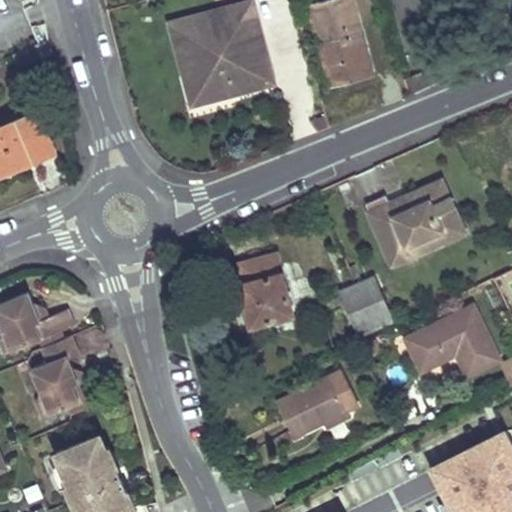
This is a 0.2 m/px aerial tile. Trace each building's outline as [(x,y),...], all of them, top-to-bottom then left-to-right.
[(352,0),(317,0),(308,3),(330,87),(373,75),(352,0)] [(261,41),(251,3),(218,12),(219,15),(213,17),(231,88),(236,86),(233,77),(258,70),(253,50),(241,53),(240,47),(261,41)] [(231,88),(213,17),(205,19),(204,15),(173,24),(177,37),(181,36),(184,46),(179,47),(193,98),(231,88)] [(270,77),(261,41),(240,47),(241,53),(253,50),(258,70),(233,77),(236,86),(270,77)] [(36,46),(14,57),(20,68),(41,58),(36,46)] [(39,109),(0,125),(0,170),(1,172),(56,149),(39,109)] [(389,202),(385,194),(364,203),(391,263),(412,254),(407,243),(440,229),(445,240),(464,231),(441,179),(421,187),(424,194),(392,208),(389,202)] [(424,194),(421,187),(389,202),(392,208),(424,194)] [(412,254),(445,240),(440,229),(407,243),(412,254)] [(277,253),(241,263),(246,282),(251,303),(247,304),(252,324),(295,314),(277,253)] [(374,277),(343,290),(356,321),(387,308),(374,277)] [(246,282),(241,284),(247,304),(251,303),(246,282)] [(76,318),(69,303),(51,311),(42,315),(35,299),(29,287),(8,296),(0,300),(0,333),(6,348),(39,335),(61,324),(76,318)] [(51,311),(47,302),(35,299),(42,315),(51,311)] [(471,306),(405,338),(420,369),(456,351),(468,375),(497,360),(471,306)] [(387,308),(356,321),(361,333),(393,320),(387,308)] [(295,314),(252,324),(253,329),(296,318),(295,314)] [(61,324),(39,335),(42,344),(65,334),(61,324)] [(80,348),(73,331),(65,334),(42,344),(49,361),(26,371),(31,384),(29,391),(39,413),(62,403),(80,396),(68,367),(63,356),(80,348)] [(511,385),(511,359),(501,365),(511,386),(511,385)] [(68,367),(80,396),(86,393),(76,370),(68,367)] [(343,368),(330,375),(348,410),(360,403),(343,368)] [(330,375),(281,399),(297,434),(326,420),(348,410),(330,375)] [(511,385),(511,386),(503,390),(511,408),(511,414),(504,418),(494,435),(493,441),(493,444),(494,446),(508,474),(511,472),(511,474),(511,385)] [(86,393),(80,396),(62,403),(68,418),(76,414),(92,407),(86,393)] [(348,410),(326,420),(329,426),(350,415),(348,410)] [(504,418),(485,428),(494,446),(493,444),(493,441),(494,435),(504,418)] [(119,469),(110,445),(107,446),(102,434),(94,437),(94,436),(57,452),(70,482),(67,484),(78,511),(134,511),(137,511),(127,488),(124,489),(116,470),(119,469)] [(398,511),(387,490),(342,511),(398,511)]
